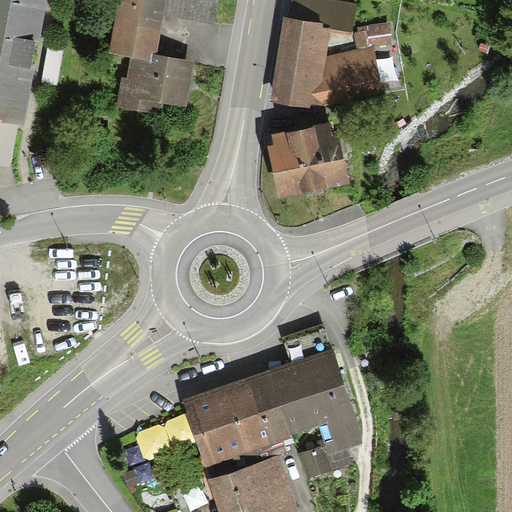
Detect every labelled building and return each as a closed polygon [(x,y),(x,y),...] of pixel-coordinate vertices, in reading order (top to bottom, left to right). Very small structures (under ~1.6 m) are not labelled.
[(0,0),(0,107),(21,112),(44,0),(0,0)] [(213,0),(122,0),(114,49),(138,54),(127,110),(159,116),(162,100),(184,105),(193,58),(158,51),(165,17),(209,25),(213,0)] [(352,4),(326,0),(291,0),(290,10),(279,8),(264,95),(315,103),(379,88),(369,44),(323,55),(328,23),(349,26),(352,4)] [(336,129),(268,144),(281,197),(348,182),(336,129)] [(359,437),(320,325),(283,337),(288,353),(183,389),(205,454),(326,413),(336,445),(359,437)] [(325,446),(302,453),(307,474),(331,468),(325,446)] [(275,454),(210,474),(216,493),(221,511),(282,511),(292,509),(275,454)]
